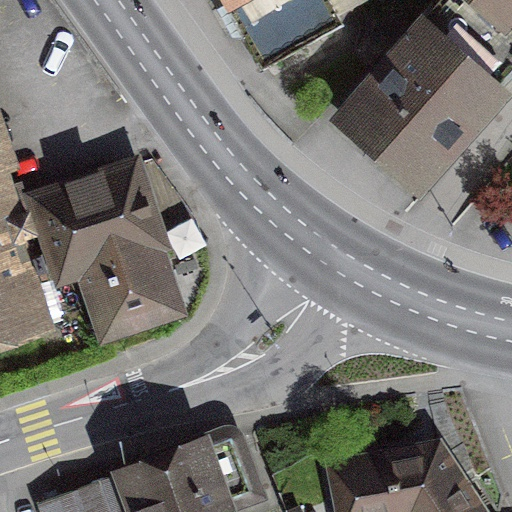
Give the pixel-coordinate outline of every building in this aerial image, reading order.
[(223,0),(262,68),(360,12),(353,0),(223,0)] [(412,191),(511,71),(511,0),(432,0),(329,123),(412,191)] [(158,240),(133,166),(38,197),(63,274),(83,267),(106,333),(179,309),(163,261),(167,259),(161,239),(158,240)] [(0,331),(61,311),(42,253),(31,257),(24,235),(34,231),(28,212),(0,220),(0,331)] [(260,490),(236,430),(45,504),(48,511),(224,511),(222,505),(260,490)] [(438,440),(437,439),(435,440),(333,459),(343,511),(389,511),(402,509),(404,511),(485,511),(438,441),(438,440)]
